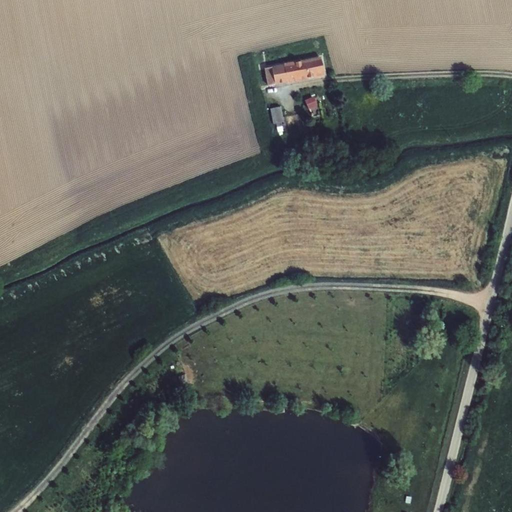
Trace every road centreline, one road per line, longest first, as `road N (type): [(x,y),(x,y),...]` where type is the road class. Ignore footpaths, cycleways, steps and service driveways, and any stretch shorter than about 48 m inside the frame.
road 1 (track): [(490,304),(403,289),(316,287),(238,306),(159,354),(117,393),(26,511)]
road 2 (unclassified): [(439,511),(511,213)]
road 3 (track): [(511,74),(333,80)]
